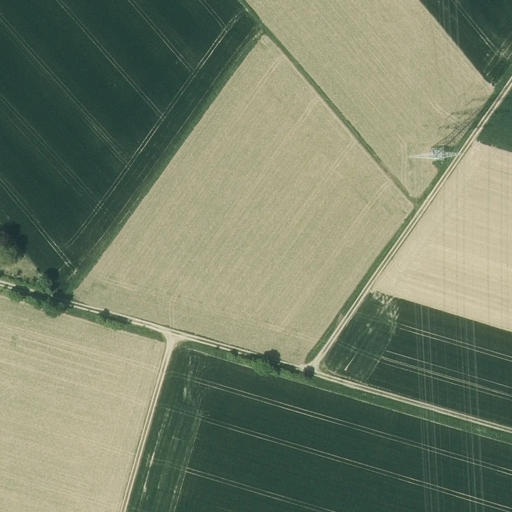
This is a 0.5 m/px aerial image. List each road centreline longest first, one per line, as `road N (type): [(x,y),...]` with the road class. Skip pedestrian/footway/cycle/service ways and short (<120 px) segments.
road 1 (track): [(511,84),(310,372)]
road 2 (track): [(264,28),(71,302)]
road 3 (track): [(0,281),(310,372)]
road 4 (track): [(420,212),(239,0)]
road 5 (track): [(310,372),(511,431)]
road 6 (track): [(172,332),(121,511)]
